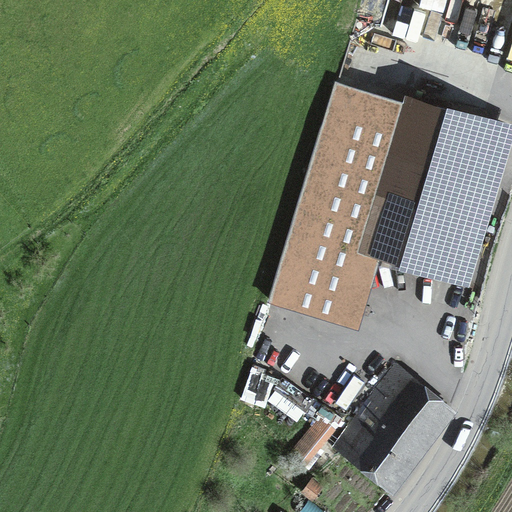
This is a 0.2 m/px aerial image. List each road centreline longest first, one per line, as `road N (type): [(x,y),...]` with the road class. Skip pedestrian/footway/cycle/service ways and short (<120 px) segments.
road 1 (tertiary): [(415,511),(477,402),(511,287)]
road 2 (track): [(161,122),(95,194),(0,266)]
road 3 (unknown): [(490,368),(373,285)]
